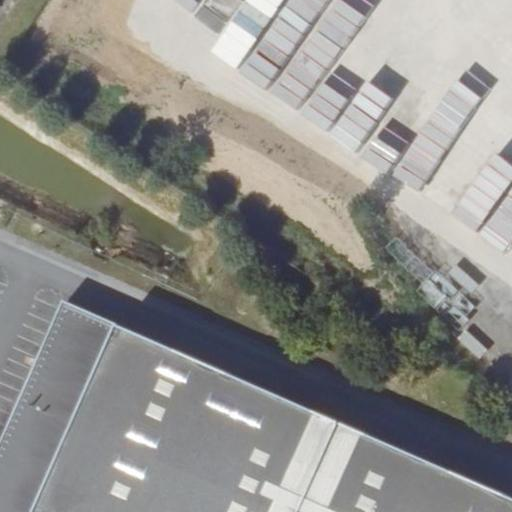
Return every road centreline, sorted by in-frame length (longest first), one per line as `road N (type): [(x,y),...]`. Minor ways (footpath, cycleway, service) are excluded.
road 1 (unknown): [(50,255),(511,461)]
road 2 (unknown): [(50,255),(0,367)]
